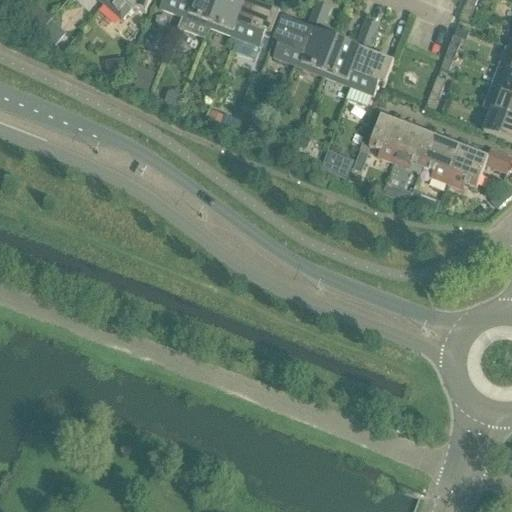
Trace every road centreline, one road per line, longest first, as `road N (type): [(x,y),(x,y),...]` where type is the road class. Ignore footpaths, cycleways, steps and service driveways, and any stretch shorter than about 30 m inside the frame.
road 1 (tertiary): [(470,331),(307,273),(148,157),(0,96)]
road 2 (tertiary): [(0,134),(143,196),(294,297),(456,362)]
